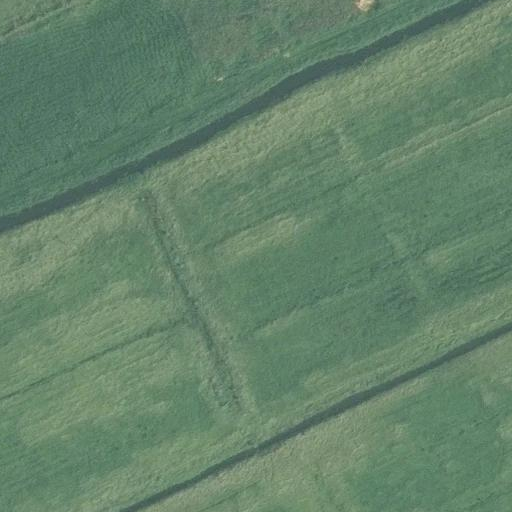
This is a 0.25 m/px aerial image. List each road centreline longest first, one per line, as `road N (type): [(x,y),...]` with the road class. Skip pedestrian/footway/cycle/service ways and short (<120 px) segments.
road 1 (track): [(0,198),(418,0)]
road 2 (track): [(208,444),(511,300)]
